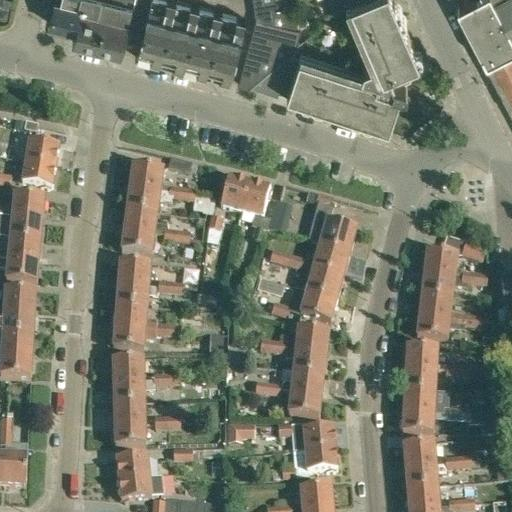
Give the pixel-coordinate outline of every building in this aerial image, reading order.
[(80,4),(80,0),(57,0),(51,25),(78,31),(84,5),(80,4)] [(106,0),(80,0),(80,4),(84,5),(78,31),(75,43),(95,48),(106,0)] [(136,0),(106,0),(95,48),(123,55),(136,0)] [(152,0),(138,59),(230,84),(246,22),(167,0),(152,0)] [(351,117),(373,124),(388,129),(401,93),(402,93),(403,93),(404,92),(405,92),(406,91),(407,90),(407,88),(407,87),(406,86),(405,85),(404,84),(403,84),(409,81),(412,74),(411,70),(409,65),(419,61),(412,45),(393,0),(357,0),(350,3),(344,5),(372,70),(369,72),(368,75),(304,54),(302,59),(289,55),(248,90),(281,99),(282,95),(351,117)] [(254,0),(257,18),(297,29),(295,12),(293,0),(254,0)] [(486,62),(498,84),(511,111),(511,0),(471,0),(457,7),(481,54),(485,62),(486,62)] [(298,29),(306,28),(305,16),(296,17),(298,29)] [(248,90),(289,55),(292,52),(296,50),(302,31),(297,29),(257,18),(239,87),(248,90)] [(26,124),(24,132),(35,135),(37,127),(26,124)] [(26,155),(25,163),(56,168),(60,147),(29,141),(26,155)] [(192,166),(171,160),(169,170),(190,176),(192,166)] [(52,189),(56,168),(25,163),(22,184),(52,189)] [(131,188),(161,192),(164,171),(134,167),(131,188)] [(11,179),(0,177),(0,189),(9,191),(11,179)] [(250,184),(229,178),(222,208),(243,213),(250,184)] [(271,189),(250,184),(243,213),(264,218),(271,189)] [(172,194),(198,197),(199,191),(173,187),(172,194)] [(197,200),(198,197),(172,194),(161,192),(131,188),(128,210),(158,214),(159,204),(171,206),(172,201),(194,204),(193,214),(203,215),(203,217),(212,218),(214,202),(197,200)] [(13,216),(43,220),(45,198),(15,195),(14,207),(1,206),(1,211),(0,210),(0,219),(3,220),(3,215),(13,216)] [(319,199),(316,209),(332,213),(334,204),(319,199)] [(158,214),(128,210),(125,232),(155,236),(167,238),(192,241),(192,236),(167,233),(168,228),(156,226),(158,214)] [(309,243),(321,246),(350,255),(357,231),(327,223),(329,213),(318,210),(309,243)] [(41,241),(43,220),(13,216),(12,226),(11,238),(41,241)] [(222,222),(211,219),(208,232),(209,232),(207,247),(216,249),(222,222)] [(269,232),(280,236),(284,222),(273,219),(269,232)] [(266,234),(255,231),(251,243),(262,247),(266,234)] [(152,257),(155,236),(125,232),(122,252),(152,257)] [(39,262),(41,241),(11,238),(10,250),(9,259),(39,262)] [(191,248),(192,241),(167,238),(166,244),(191,248)] [(344,279),(350,255),(321,246),(314,270),(344,279)] [(482,264),(485,252),(466,246),(462,258),(482,264)] [(273,253),(271,260),(302,268),(304,262),(273,253)] [(458,257),(441,255),(427,253),(424,276),(463,281),(464,275),(464,273),(456,272),(458,257)] [(39,262),(9,259),(0,258),(0,270),(8,271),(7,281),(37,284),(39,262)] [(302,268),(271,260),(269,266),(300,274),(302,268)] [(121,262),(119,284),(150,285),(151,265),(121,262)] [(337,303),(344,279),(314,270),(307,294),(337,303)] [(487,278),(464,275),(463,281),(487,284),(487,278)] [(467,291),(467,287),(462,286),(463,281),(424,276),(422,297),(453,300),(454,289),(467,291)] [(511,280),(500,281),(501,289),(504,313),(500,314),(502,336),(511,335),(511,280)] [(462,286),(467,287),(483,289),(486,289),(487,284),(463,281),(462,286)] [(257,294),(269,297),(272,286),(260,283),(257,294)] [(150,285),(119,284),(117,305),(148,307),(150,285)] [(5,291),(4,312),(35,314),(36,293),(5,291)] [(337,303),(307,294),(301,317),(331,325),(337,303)] [(451,314),(453,300),(422,297),(419,319),(460,323),(461,315),(451,314)] [(216,299),(199,298),(198,307),(215,308),(216,299)] [(147,320),(148,307),(117,305),(116,327),(156,329),(157,324),(157,321),(147,320)] [(271,319),(286,323),(289,313),(274,309),(271,319)] [(33,335),(35,314),(4,312),(3,333),(33,335)] [(460,323),(485,325),(485,318),(461,315),(460,323)] [(448,344),(449,332),(464,334),(464,331),(460,330),(460,323),(419,319),(417,340),(448,344)] [(464,331),(484,333),(485,325),(460,323),(460,330),(464,331)] [(156,329),(116,327),(114,350),(145,352),(146,339),(156,340),(156,335),(168,336),(169,325),(157,324),(156,329)] [(169,325),(168,336),(180,337),(181,326),(169,325)] [(297,352),(327,356),(329,333),(299,330),(298,342),(297,352)] [(32,356),(33,335),(3,333),(1,354),(32,356)] [(493,342),(482,341),(483,350),(494,351),(493,342)] [(297,352),(285,350),(261,347),(260,353),(284,356),(284,360),(295,362),(294,373),(324,377),(327,356),(297,352)] [(407,349),(406,370),(437,371),(448,372),(448,365),(437,364),(438,351),(407,349)] [(32,356),(1,354),(0,376),(31,378),(32,356)] [(241,355),(227,354),(226,367),(240,368),(241,355)] [(496,356),(483,356),(484,376),(496,375),(496,356)] [(113,362),(114,385),(144,385),(144,361),(113,362)] [(435,393),(437,371),(406,370),(405,393),(435,393)] [(294,373),(293,385),(281,383),(280,388),(257,385),(256,391),(281,394),(292,395),(322,399),(324,377),(294,373)] [(114,385),(114,408),(145,406),(145,396),(155,396),(155,390),(181,389),(181,385),(155,385),(144,385),(114,385)] [(281,400),(281,394),(256,391),(255,397),(279,400),(281,400)] [(404,414),(434,416),(435,393),(405,393),(404,414)] [(322,399),(292,395),(289,416),(320,420),(322,399)] [(146,427),(145,406),(114,408),(115,428),(146,427)] [(434,423),(434,416),(404,414),(403,436),(433,437),(434,423)] [(146,427),(115,428),(115,449),(146,448),(146,427)] [(292,439),(291,427),(277,428),(278,440),(292,439)] [(254,428),(228,428),(227,447),(242,447),(242,442),(254,442),(254,428)] [(304,432),(306,454),(336,451),(334,429),(304,432)] [(444,459),(435,460),(434,446),(404,448),(405,470),(436,467),(445,466),(444,459)] [(306,454),(308,475),(338,472),(336,451),(306,454)] [(223,452),(202,453),(202,461),(224,460),(224,452),(223,452)] [(202,453),(173,454),(173,465),(202,464),(202,461),(202,453)] [(27,457),(5,456),(3,487),(25,488),(27,457)] [(117,460),(119,481),(149,478),(147,457),(117,460)] [(468,457),(444,459),(445,466),(469,463),(468,457)] [(445,466),(445,472),(469,470),(469,463),(445,466)] [(280,468),(281,480),(296,479),(295,467),(280,468)] [(436,467),(405,470),(407,492),(438,489),(436,467)] [(149,479),(149,478),(119,481),(121,504),(151,500),(151,499),(164,498),(162,478),(149,479)] [(438,489),(407,492),(409,511),(425,511),(440,511),(449,510),(448,504),(448,500),(439,501),(438,489)] [(303,511),(333,511),(332,490),(302,493),(303,511)] [(153,504),(152,511),(215,511),(216,507),(163,502),(163,504),(153,504)] [(449,510),(473,508),(472,502),(448,504),(449,510)]
